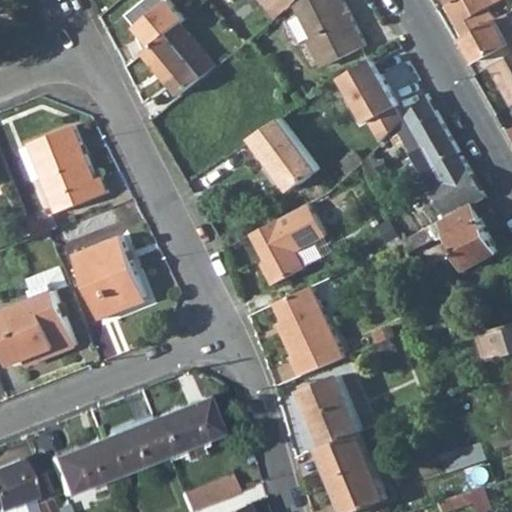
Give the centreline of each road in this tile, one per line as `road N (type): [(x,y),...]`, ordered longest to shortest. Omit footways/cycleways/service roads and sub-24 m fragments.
road 1 (residential): [(234,333),(87,47)]
road 2 (residential): [(234,333),(0,424)]
road 3 (tertiary): [(407,0),(511,183)]
road 4 (residential): [(290,511),(234,333)]
